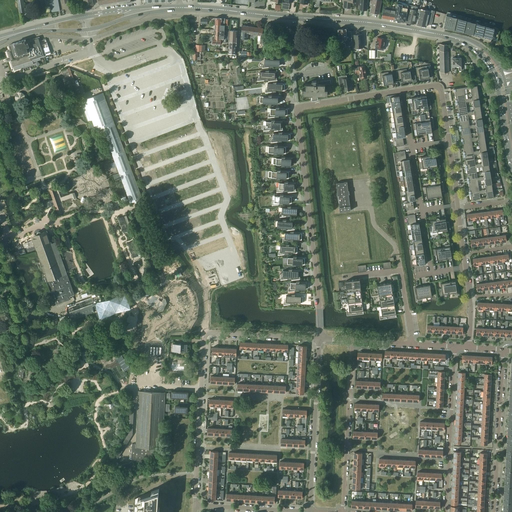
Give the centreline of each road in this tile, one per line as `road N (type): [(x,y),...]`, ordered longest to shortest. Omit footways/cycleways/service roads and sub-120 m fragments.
road 1 (primary): [(468,42),(362,20),(175,7)]
road 2 (residential): [(319,338),(299,108)]
road 3 (primary): [(0,43),(175,7)]
road 4 (primary): [(175,7),(83,16),(0,36)]
road 5 (residential): [(309,511),(319,338)]
road 6 (residential): [(194,505),(206,333)]
road 7 (residential): [(342,511),(352,340)]
road 8 (residential): [(454,346),(446,511)]
road 9 (residential): [(493,511),(502,349)]
road 10 (residential): [(412,344),(400,271),(335,279)]
